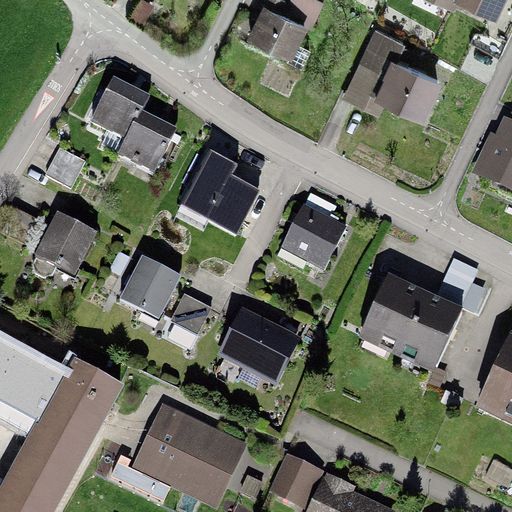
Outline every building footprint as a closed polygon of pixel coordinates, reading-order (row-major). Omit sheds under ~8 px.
[(156,0),(139,0),(133,12),(146,19),(156,0)] [(293,0),(290,8),(272,0),(265,0),(250,33),(296,54),(310,22),(317,25),(327,0),(293,0)] [(471,0),(497,11),(502,0),(450,0),(453,1),(453,0),(471,0)] [(406,42),(376,28),(361,60),(386,72),(376,95),(422,116),(441,76),(399,57),(406,42)] [(128,136),(143,108),(151,93),(116,76),(95,119),(128,136)] [(143,108),(128,136),(121,151),(159,169),(180,127),(143,108)] [(511,143),(500,139),(486,175),(511,185),(511,143)] [(60,148),(52,161),(76,175),(83,160),(60,148)] [(67,190),(76,175),(52,161),(44,176),(67,190)] [(253,193),(222,179),(202,221),(233,235),(253,193)] [(347,226),(301,204),(281,247),(327,269),(347,226)] [(29,244),(42,222),(18,209),(6,230),(29,244)] [(96,237),(57,218),(36,260),(76,279),(96,237)] [(179,275),(141,257),(120,300),(159,318),(179,275)] [(496,280),(454,261),(437,297),(479,316),(496,280)] [(461,318),(387,282),(357,344),(431,379),(461,318)] [(210,311),(185,298),(172,322),(197,335),(210,311)] [(301,338),(243,311),(222,355),(280,382),(301,338)] [(31,348),(0,331),(0,400),(2,402),(31,348)] [(511,337),(502,333),(470,403),(511,421),(511,337)] [(49,511),(119,384),(77,362),(0,504),(0,511),(49,511)] [(240,446),(166,411),(139,469),(213,504),(240,446)] [(316,478),(291,466),(277,496),(302,508),(316,478)] [(358,494),(325,480),(309,511),(379,511),(355,501),(358,494)]
